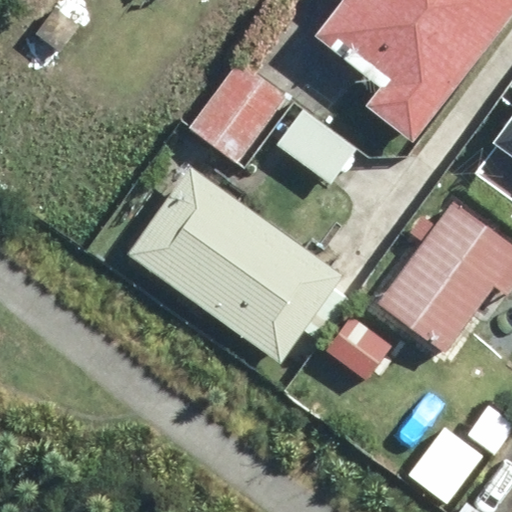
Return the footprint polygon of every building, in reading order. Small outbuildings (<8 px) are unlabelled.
[(85,21),(53,0),(51,0),(20,46),(52,69),(85,21)] [(511,0),(324,0),(332,7),(303,43),(366,92),(353,110),(407,151),(511,14),(511,0)] [(280,99),(231,64),(183,132),(232,166),(280,99)] [(511,111),(482,153),(511,174),(511,111)] [(351,153),(296,113),(270,149),(325,189),(351,153)] [(336,278),(183,170),(118,263),(272,369),(336,278)] [(438,363),(489,296),(502,307),(511,294),(511,253),(449,208),(370,312),(438,363)] [(481,453),(442,426),(403,482),(443,509),(481,453)]
